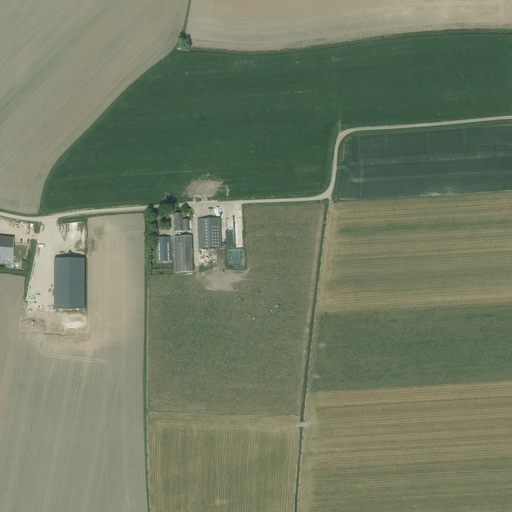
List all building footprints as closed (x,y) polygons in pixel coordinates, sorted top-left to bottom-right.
[(174,232),(183,232),(189,231),(189,220),(182,221),(182,215),(173,215),(174,232)] [(221,249),(220,219),(197,220),(199,250),(221,249)] [(78,232),(85,231),(84,229),(71,230),(71,237),(78,236),(78,232)] [(13,239),(0,237),(0,262),(11,264),(13,239)] [(193,272),(191,237),(174,237),(176,273),(193,272)] [(170,238),(157,238),(157,263),(170,262),(170,238)] [(52,306),(82,306),(80,257),(51,256),(52,306)]
